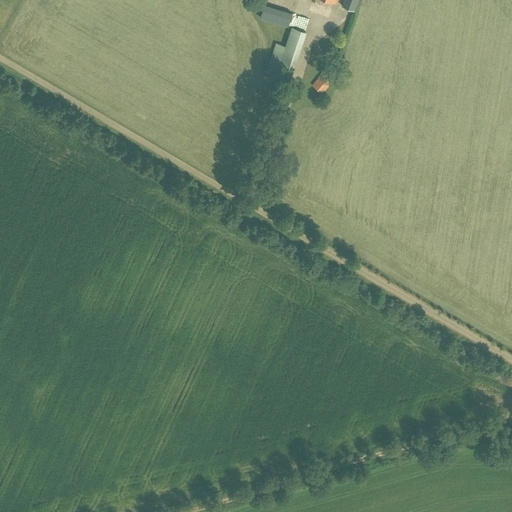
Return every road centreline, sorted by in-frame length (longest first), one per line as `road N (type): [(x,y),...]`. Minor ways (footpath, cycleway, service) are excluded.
road 1 (track): [(435,314),(0,61)]
road 2 (track): [(182,511),(511,412)]
